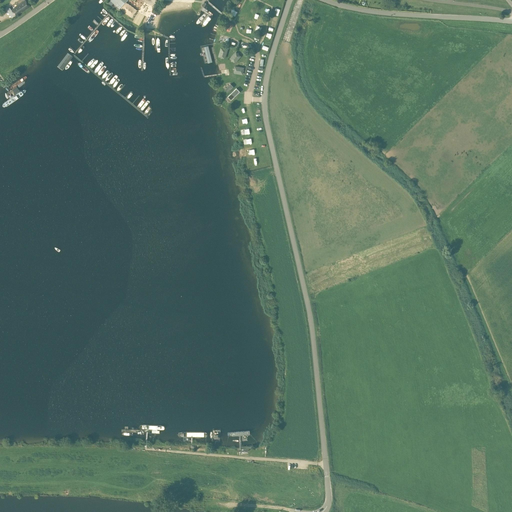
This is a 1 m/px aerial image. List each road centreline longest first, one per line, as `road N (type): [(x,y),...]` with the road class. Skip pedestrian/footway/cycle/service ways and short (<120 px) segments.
road 1 (tertiary): [(324,511),(306,305),(263,118),(264,82),(287,0)]
road 2 (tertiary): [(511,21),(363,11),(322,0)]
